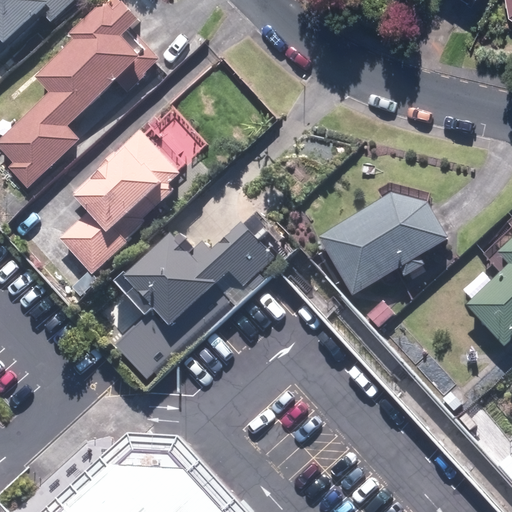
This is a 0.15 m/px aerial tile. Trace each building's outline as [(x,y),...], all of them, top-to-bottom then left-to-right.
[(0,0),(0,55),(48,15),(55,23),(82,0),(0,0)] [(458,0),(470,8),(475,0),(458,0)] [(511,0),(503,0),(508,22),(511,24),(511,0)] [(74,48),(35,84),(49,99),(0,144),(0,157),(11,169),(6,173),(26,194),(77,147),(65,133),(73,125),(130,72),(136,77),(141,83),(158,67),(147,55),(135,66),(117,47),(128,36),(136,29),(113,3),(97,18),(69,44),(74,48)] [(70,205),(86,222),(61,245),(91,276),(174,198),(166,189),(177,179),(140,139),(70,205)] [(424,215),(386,202),(317,246),(350,298),(396,269),(399,274),(443,245),(431,226),(424,215)] [(122,286),(134,300),(127,307),(141,322),(112,349),(144,384),(150,378),(155,382),(259,284),(255,279),(269,266),(237,231),(207,260),(200,252),(189,262),(169,242),(122,286)] [(511,242),(487,267),(498,278),(465,311),(503,350),(511,341),(511,242)] [(391,318),(380,305),(365,319),(375,331),(391,318)] [(233,511),(175,447),(137,446),(129,454),(65,511),(233,511)]
